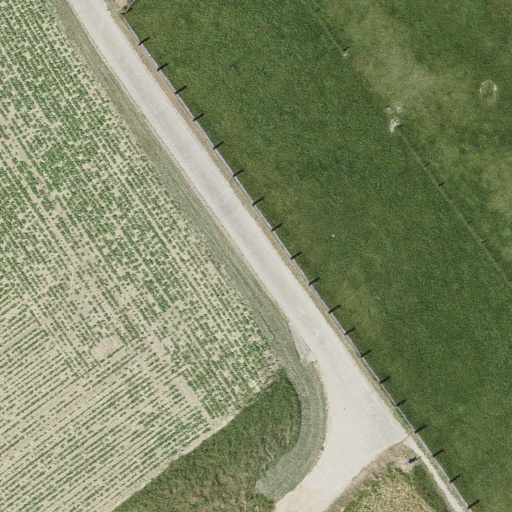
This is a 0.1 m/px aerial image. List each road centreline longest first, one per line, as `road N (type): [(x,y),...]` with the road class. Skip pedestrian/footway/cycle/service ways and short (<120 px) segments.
road 1 (track): [(63,0),(378,430)]
road 2 (track): [(272,511),(378,430)]
